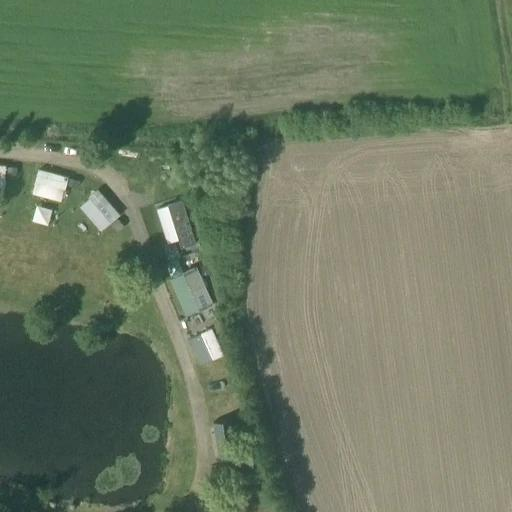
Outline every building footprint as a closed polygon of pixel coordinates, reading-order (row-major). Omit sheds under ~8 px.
[(0,167),(0,189),(1,181),(3,181),(3,175),(14,176),(15,169),(0,167)] [(37,171),(31,195),(60,203),(64,187),(75,189),(77,182),(37,171)] [(88,200),(78,208),(99,233),(109,224),(115,231),(121,226),(115,219),(118,216),(96,191),(87,199),(88,200)] [(180,201),(155,211),(166,245),(176,241),(179,250),(194,244),(180,201)] [(181,276),(168,281),(184,318),(212,306),(194,267),(180,274),(181,276)] [(210,330),(188,341),(199,366),(222,356),(210,330)] [(229,422),(212,425),(217,461),(238,458),(234,427),(230,427),(229,422)] [(255,462),(225,465),(227,478),(239,477),(240,487),(258,485),(255,462)]
